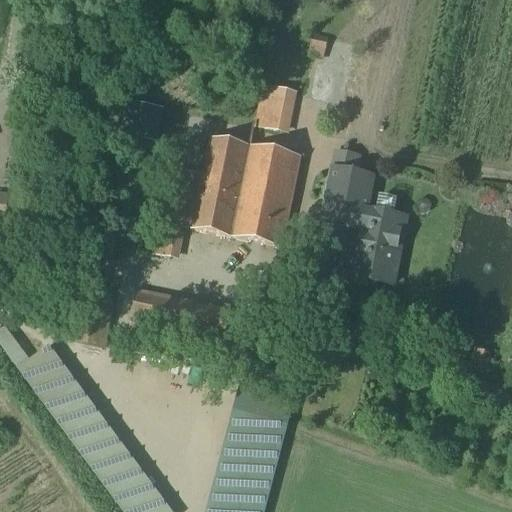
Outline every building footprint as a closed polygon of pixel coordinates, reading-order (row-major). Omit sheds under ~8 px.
[(129,105),(124,131),(154,136),(159,111),(129,105)] [(303,140),(283,136),(279,156),(299,160),(303,140)] [(279,156),(210,142),(209,144),(210,144),(192,231),(191,231),(191,233),(230,241),(282,252),(301,161),(299,160),(279,156)] [(358,161),(337,156),(333,174),(354,178),(358,161)] [(406,223),(365,214),(372,182),(354,178),(333,174),(327,200),(326,202),(327,202),(325,212),(324,212),(324,214),(325,214),(322,225),(339,229),(339,228),(360,232),(351,275),(370,278),(369,283),(393,288),(406,223)] [(191,233),(173,230),(166,261),(223,273),(230,241),(191,233)] [(231,315),(137,296),(128,339),(222,358),(231,315)] [(112,304),(83,298),(73,346),(102,352),(112,304)] [(163,511),(46,354),(20,373),(122,511),(163,511)] [(257,511),(280,426),(232,413),(205,511),(257,511)]
